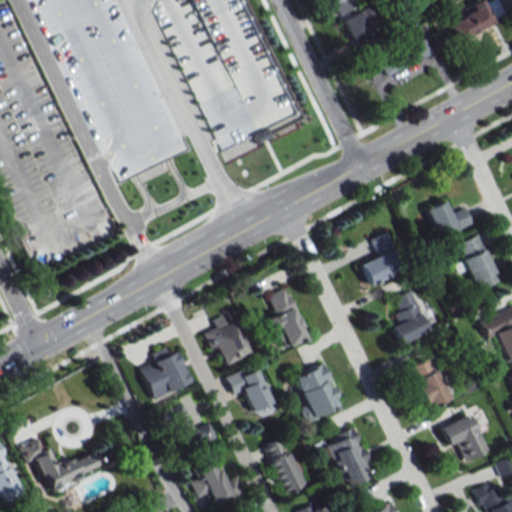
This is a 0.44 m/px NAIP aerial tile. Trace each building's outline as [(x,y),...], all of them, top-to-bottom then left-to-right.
[(30,0),(119,183),(187,150),(114,0),(30,0)] [(143,0),(217,153),(293,116),(237,0),(143,0)] [(349,0),(327,0),(335,16),(353,7),(349,0)] [(502,19),(493,0),(488,0),(443,19),(452,40),(502,19)] [(340,21),(352,46),(371,38),(359,12),(340,21)] [(436,52),(429,35),(361,61),(368,78),(436,52)] [(224,146),(216,150),(225,167),(251,153),(238,128),(219,139),(224,146)] [(422,209),(435,238),(468,223),(459,205),(448,210),(443,199),(422,209)] [(355,264),(364,285),(399,270),(382,232),(366,239),(374,256),(355,264)] [(454,243),(472,289),(494,281),(476,234),(454,243)] [(282,288),(263,296),(271,316),(264,319),(277,349),(303,338),(282,288)] [(423,332),(408,291),(388,298),(397,323),(388,326),(394,343),(423,332)] [(511,356),(511,313),(509,307),(477,321),(485,341),(493,337),(503,360),(511,356)] [(209,320),(212,327),(202,331),(216,365),(244,354),(231,320),(222,323),(219,316),(209,320)] [(149,399),(186,381),(171,350),(163,354),(161,348),(146,355),(149,361),(134,368),(149,399)] [(404,367),(423,408),(445,397),(427,357),(404,367)] [(301,404),(295,406),(300,421),(337,407),(320,363),(290,374),(301,404)] [(267,403),(251,364),(222,377),(229,395),(239,390),(248,411),(267,403)] [(206,422),(188,429),(178,404),(157,412),(174,455),(213,439),(206,422)] [(436,427),(444,448),(453,444),(460,460),(481,451),(465,414),(436,427)] [(370,474),(349,426),(327,436),(330,442),(315,449),(320,460),(329,456),(343,487),(370,474)] [(95,467),(88,451),(51,467),(38,436),(15,446),(22,464),(32,460),(44,489),(95,467)] [(280,493),(299,484),(277,438),(258,447),(280,493)] [(0,499),(17,491),(0,453),(0,499)] [(238,495),(231,477),(220,481),(211,459),(192,467),(196,477),(186,481),(193,498),(205,493),(211,506),(238,495)] [(467,490),(475,511),(511,511),(511,501),(509,496),(499,500),(491,480),(467,490)] [(389,511),(386,502),(360,511),(389,511)]
